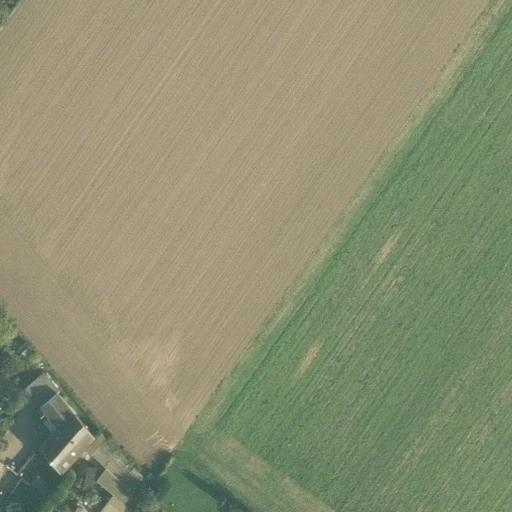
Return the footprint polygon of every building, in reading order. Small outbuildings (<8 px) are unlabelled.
[(21,388),(29,394),(43,382),(32,373),(19,386),(21,388)] [(27,395),(50,418),(65,405),(53,391),(43,382),(29,394),(27,395)] [(62,429),(80,422),(65,405),(50,418),(62,429)] [(39,447),(60,472),(81,454),(81,453),(83,450),(92,437),(80,422),(62,429),(52,433),(39,447)] [(90,455),(108,439),(102,432),(83,450),(90,455)] [(142,476),(108,439),(90,455),(106,469),(132,493),(142,476)] [(96,468),(77,464),(72,485),(91,490),(96,468)] [(121,505),(132,493),(106,469),(96,481),(112,496),(121,505)] [(45,496),(53,487),(37,474),(29,483),(45,496)] [(121,505),(112,496),(97,511),(121,511),(125,508),(121,505)]
